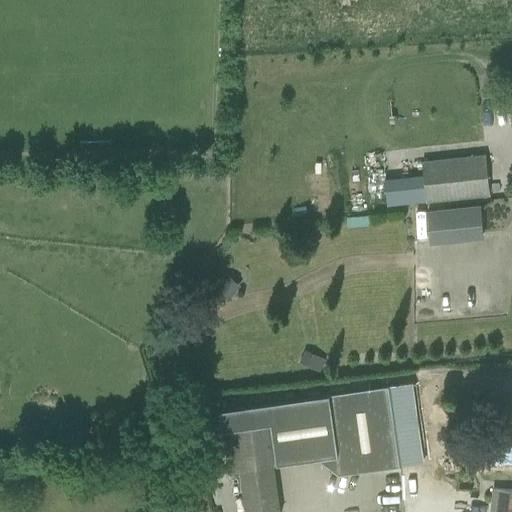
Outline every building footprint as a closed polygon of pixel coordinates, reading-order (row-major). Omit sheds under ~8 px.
[(422,160),(427,201),(490,194),(486,153),(422,160)] [(423,242),(475,237),(472,206),(420,212),(423,242)] [(347,227),(369,225),(369,214),(346,216),(347,227)] [(206,305),(220,279),(212,274),(198,301),(206,305)] [(229,275),(218,288),(231,299),(242,286),(229,275)] [(320,357),(305,349),(299,362),(314,370),(320,357)] [(388,384),(398,450),(422,447),(412,383),(413,383),(412,381),(410,381),(391,384),(388,384)] [(242,471),(247,511),(280,511),(278,495),(274,464),(320,458),(339,473),(400,465),(398,450),(388,384),(329,393),(221,408),(230,472),(242,471)] [(497,408),(479,413),(484,429),(502,424),(497,408)] [(455,442),(463,447),(471,434),(463,429),(455,442)] [(511,511),(511,506),(510,506),(511,492),(511,489),(494,487),(491,511),(511,511)]
